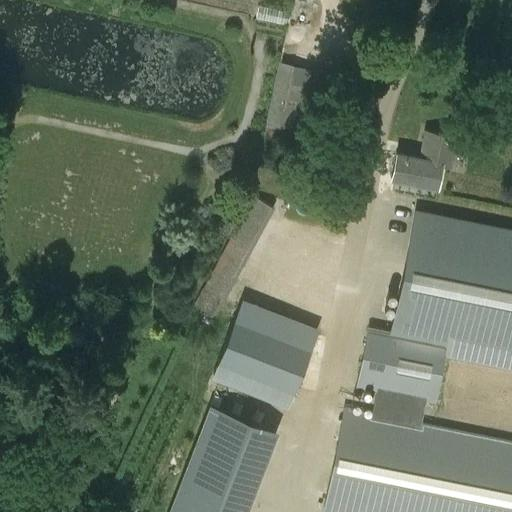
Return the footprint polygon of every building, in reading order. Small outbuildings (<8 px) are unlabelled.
[(325,71),(278,61),(265,123),(311,133),(325,71)] [(456,136),(425,130),(419,157),(396,152),(390,178),(436,187),(441,165),(450,167),(456,136)] [(253,195),(194,304),(216,315),(274,206),(253,195)] [(388,331),(367,327),(354,388),(375,391),(371,411),(343,405),(321,511),(511,511),(511,438),(421,420),(425,401),(434,403),(447,343),(468,348),(511,357),(511,227),(414,208),(388,331)] [(294,390),(317,328),(241,298),(217,361),(294,390)] [(169,511),(248,511),(280,418),(209,395),(169,511)]
